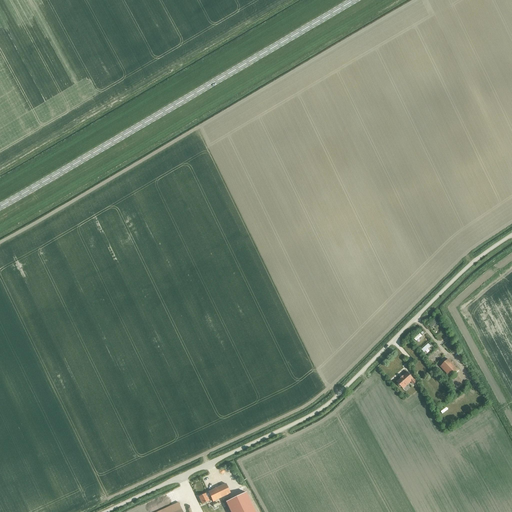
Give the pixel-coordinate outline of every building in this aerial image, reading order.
[(448,345),(455,339),(451,335),(445,341),(448,345)] [(431,340),(424,345),(426,348),(433,343),(431,340)] [(433,357),(441,349),(438,347),(430,355),(433,357)] [(441,366),(451,378),(459,371),(448,359),(441,366)] [(397,382),(403,389),(411,381),(413,384),(416,382),(414,379),(407,372),(403,376),(401,378),(397,382)] [(205,494),(199,497),(202,504),(209,501),(207,498),(210,496),(213,502),(222,497),(230,493),(226,484),(208,492),(205,494)] [(244,486),(233,490),(237,500),(248,496),(244,486)]
